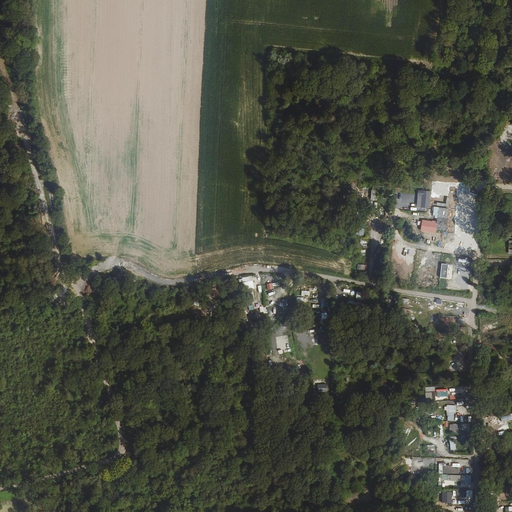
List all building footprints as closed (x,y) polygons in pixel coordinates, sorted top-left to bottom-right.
[(298,102),(296,105),(306,112),(308,109),(298,102)] [(437,217),(437,221),(436,229),(446,230),(447,219),(437,217)] [(436,229),(437,221),(433,221),(433,222),(421,221),(420,230),(435,232),(436,229)] [(364,234),(365,223),(356,223),(356,234),(364,234)] [(446,278),(448,264),(441,263),(440,277),(446,278)] [(317,336),(317,344),(330,344),(330,335),(317,336)] [(277,348),(284,347),(284,339),(276,340),(277,348)] [(361,353),(363,353),(363,351),(350,351),(350,356),(356,356),(356,359),(356,362),(361,362),(361,353)] [(446,420),(455,421),(455,405),(447,405),(446,420)] [(511,421),(511,413),(497,417),(499,425),(511,421)] [(446,463),(438,463),(438,474),(459,473),(459,469),(451,469),(451,465),(446,465),(446,463)] [(471,482),(471,474),(438,475),(438,479),(442,479),(442,485),(449,485),(449,482),(471,482)] [(442,492),(442,503),(452,503),(452,492),(442,492)]
